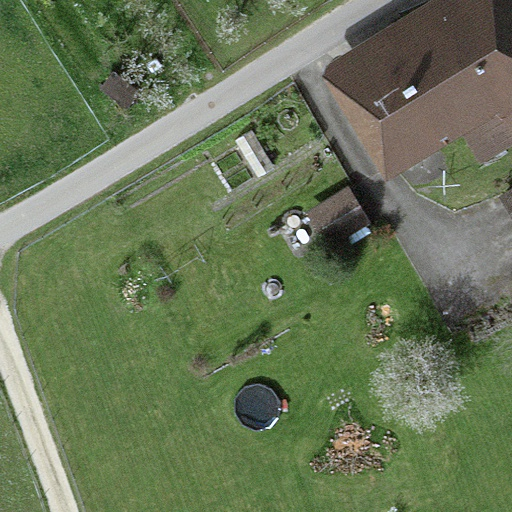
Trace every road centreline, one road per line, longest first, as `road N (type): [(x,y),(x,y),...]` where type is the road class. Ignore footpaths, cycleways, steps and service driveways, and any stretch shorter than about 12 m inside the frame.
road 1 (residential): [(420,0),(0,231)]
road 2 (track): [(0,357),(56,511)]
